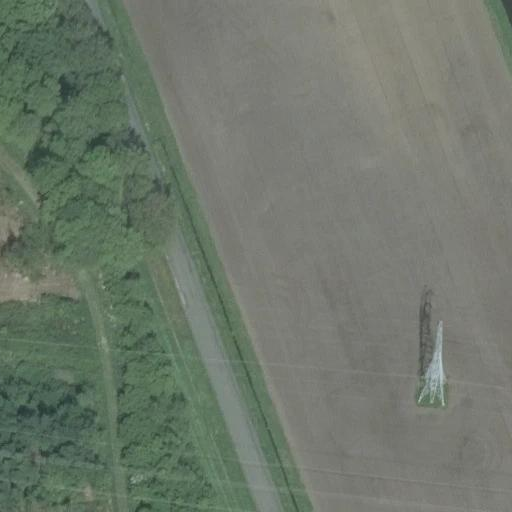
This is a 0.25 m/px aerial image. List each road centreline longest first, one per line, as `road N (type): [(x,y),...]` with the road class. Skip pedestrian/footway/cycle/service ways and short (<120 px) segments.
road 1 (tertiary): [(269,511),(82,0)]
road 2 (track): [(128,511),(83,273),(0,139)]
